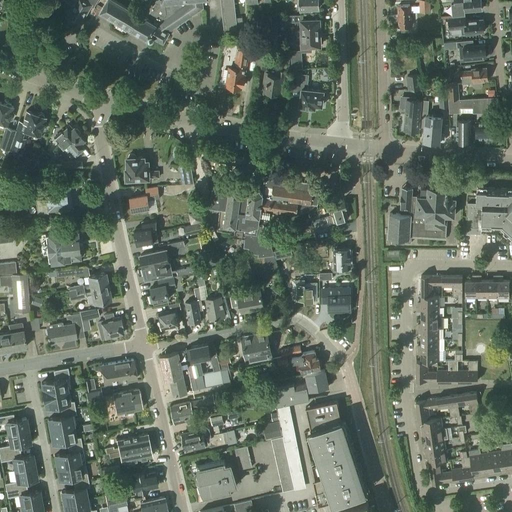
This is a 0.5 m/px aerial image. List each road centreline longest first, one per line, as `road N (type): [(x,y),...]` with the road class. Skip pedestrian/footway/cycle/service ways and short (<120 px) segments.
road 1 (residential): [(143,346),(299,321),(344,363),(388,511)]
road 2 (residential): [(143,346),(103,161),(100,100)]
road 3 (residential): [(341,148),(100,100)]
road 4 (residential): [(407,387),(410,269),(511,264)]
road 5 (residential): [(511,482),(423,489),(407,387)]
road 6 (residential): [(182,511),(143,346)]
road 7 (residential): [(511,160),(496,0)]
road 8 (residential): [(392,152),(380,0)]
road 9 (residential): [(338,0),(341,148)]
road 10 (residential): [(30,365),(54,511)]
